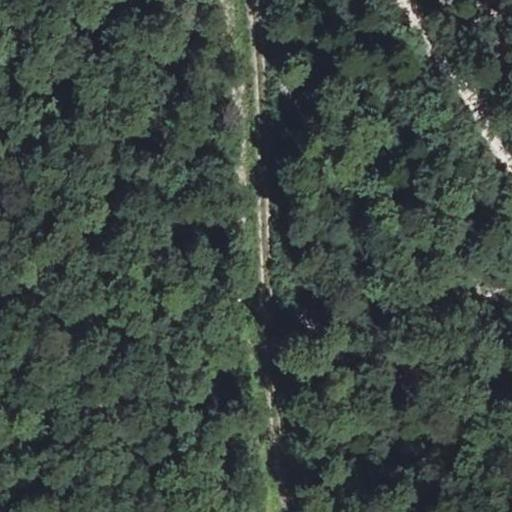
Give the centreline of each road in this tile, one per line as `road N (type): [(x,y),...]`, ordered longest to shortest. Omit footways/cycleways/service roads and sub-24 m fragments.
road 1 (track): [(260,0),(279,511)]
road 2 (track): [(511,164),(402,0)]
